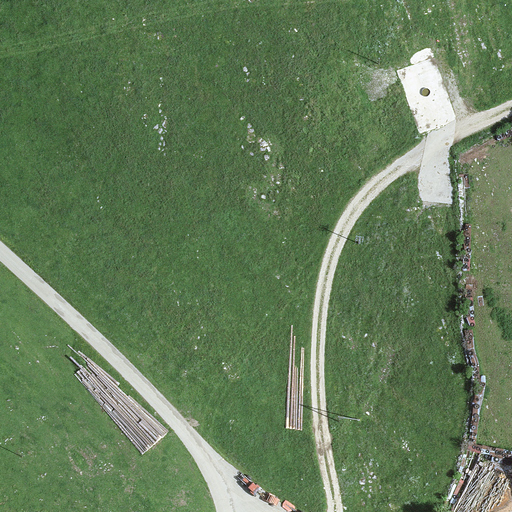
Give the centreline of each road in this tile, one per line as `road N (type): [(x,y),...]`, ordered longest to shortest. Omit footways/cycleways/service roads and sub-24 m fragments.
road 1 (track): [(336,511),(319,336),(333,262),(364,193),(414,156),(511,109)]
road 2 (unclassified): [(240,511),(172,416),(0,251)]
